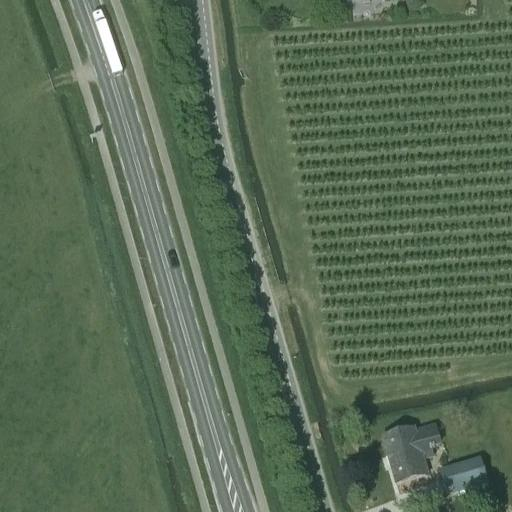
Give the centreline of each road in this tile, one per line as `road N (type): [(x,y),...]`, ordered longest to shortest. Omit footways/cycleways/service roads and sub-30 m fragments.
road 1 (primary): [(238,511),(159,220),(85,0)]
road 2 (tertiary): [(321,511),(214,149),(193,0)]
